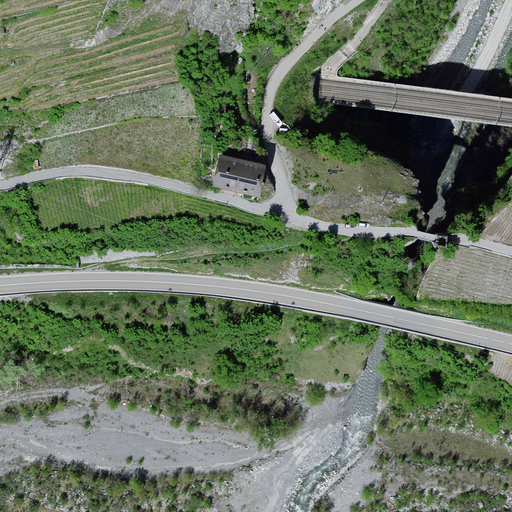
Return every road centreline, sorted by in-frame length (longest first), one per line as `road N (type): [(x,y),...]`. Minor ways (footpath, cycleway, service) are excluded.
road 1 (unclassified): [(0,186),(66,173),(129,174),(349,232),(406,232),(511,252)]
road 2 (primary): [(511,344),(239,288),(116,280),(0,285)]
